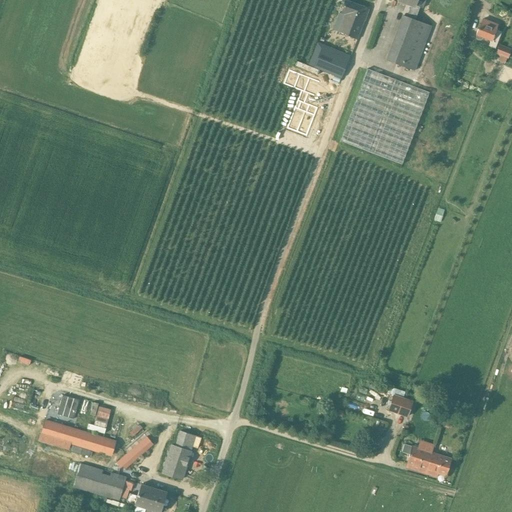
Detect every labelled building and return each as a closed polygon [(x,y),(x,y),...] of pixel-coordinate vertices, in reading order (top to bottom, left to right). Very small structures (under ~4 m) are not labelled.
[(98,0),(74,72),(99,80),(126,0),(98,0)] [(146,43),(160,0),(135,0),(134,4),(140,6),(129,37),(146,43)] [(338,32),(357,39),(364,20),(369,8),(345,0),(341,13),(344,14),(338,32)] [(398,0),(398,1),(411,5),(407,16),(402,14),(385,59),(415,71),(432,26),(415,19),(420,6),(415,4),(416,0),(398,0)] [(480,23),(476,34),(476,35),(476,36),(476,38),(477,39),(479,40),(481,40),(482,39),(483,37),(491,40),(489,46),(495,48),(501,31),(495,29),(497,24),(483,19),(481,23),(480,23)] [(324,36),(320,46),(335,52),(339,43),(324,36)] [(462,38),(458,51),(466,53),(470,41),(462,38)] [(499,44),(496,53),(508,57),(511,49),(499,44)] [(321,48),(313,67),(332,75),(340,56),(321,48)] [(284,78),(304,86),(310,72),(289,64),(284,78)] [(108,65),(104,79),(121,84),(125,70),(108,65)] [(429,92),(367,68),(339,140),(402,164),(429,92)] [(117,135),(127,107),(71,88),(63,112),(81,118),(80,120),(93,124),(110,129),(109,132),(117,135)] [(319,102),(300,95),(289,123),(309,130),(319,102)] [(435,219),(441,221),(444,209),(438,207),(435,219)] [(372,382),(369,387),(377,390),(379,385),(372,382)] [(402,398),(393,395),(388,410),(397,413),(402,398)] [(402,398),(397,413),(407,416),(412,401),(402,398)] [(88,422),(87,428),(105,432),(109,412),(97,410),(94,423),(88,422)] [(107,453),(111,439),(41,418),(37,431),(107,453)] [(180,431),(175,446),(172,445),(162,473),(181,479),(186,465),(185,465),(188,458),(191,451),(187,450),(192,434),(180,431)] [(146,436),(116,462),(120,467),(122,466),(125,469),(153,444),(146,436)] [(407,463),(426,469),(431,453),(404,444),(402,452),(410,454),(407,463)] [(119,500),(123,488),(125,481),(126,476),(33,449),(26,473),(119,500)] [(431,453),(426,469),(445,475),(450,458),(431,453)] [(125,481),(123,488),(131,490),(133,483),(125,481)] [(134,505),(145,508),(152,487),(140,484),(137,495),(129,493),(127,502),(134,504),(134,505)] [(152,487),(145,508),(146,509),(145,511),(160,511),(162,505),(165,506),(167,505),(168,501),(168,499),(164,498),(167,492),(152,487)]
